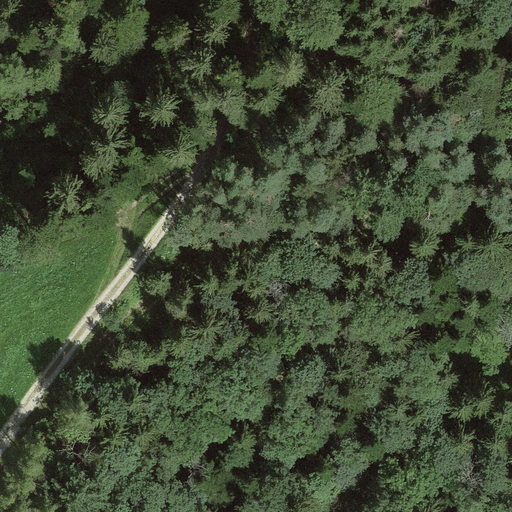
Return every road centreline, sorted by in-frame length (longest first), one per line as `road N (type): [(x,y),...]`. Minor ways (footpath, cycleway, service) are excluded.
road 1 (track): [(0,450),(207,163),(227,118),(255,0)]
road 2 (track): [(158,0),(137,95),(133,205),(104,299)]
